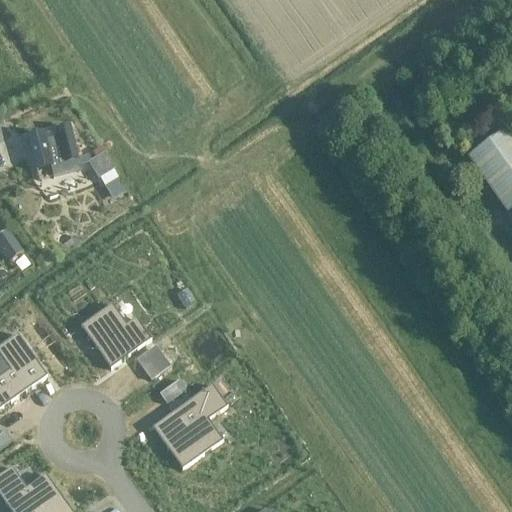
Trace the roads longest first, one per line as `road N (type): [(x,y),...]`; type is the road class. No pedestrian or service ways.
road 1 (unknown): [(294,511),(186,333)]
road 2 (residential): [(101,461),(114,435),(109,416),(95,402),(66,401),(50,413),(45,442),(63,465),(92,466)]
